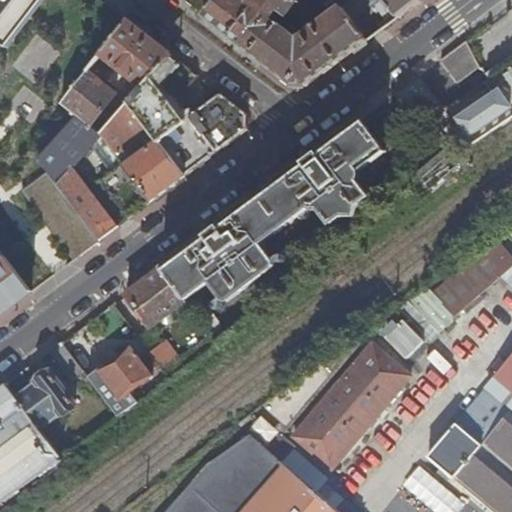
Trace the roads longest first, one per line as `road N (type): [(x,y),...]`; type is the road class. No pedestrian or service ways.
road 1 (residential): [(0,358),(309,124)]
road 2 (unknown): [(396,511),(395,457),(414,418),(511,315)]
road 3 (residential): [(139,0),(309,124)]
road 4 (residential): [(309,124),(475,0)]
